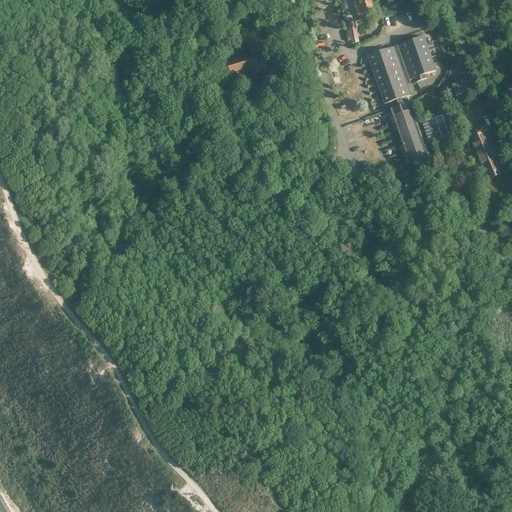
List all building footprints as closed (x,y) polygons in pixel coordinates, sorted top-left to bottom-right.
[(353,0),(358,15),(374,11),(370,0),(353,0)] [(346,25),(351,44),(358,43),(353,23),(346,25)] [(400,47),(402,52),(405,51),(421,45),(419,38),(403,44),(403,45),(403,46),(400,47)] [(424,52),(421,45),(405,51),(402,52),(404,59),(424,52)] [(375,61),(375,62),(395,55),(393,49),(389,51),(389,49),(373,55),(375,61)] [(261,55),(265,68),(275,65),(271,52),(261,55)] [(405,66),(426,59),(424,52),(404,59),(406,66),(405,66)] [(395,55),(375,62),(378,68),(397,61),(395,55)] [(251,69),(247,56),(227,62),(231,75),(232,75),(235,84),(243,82),(240,73),(251,69)] [(405,66),(408,73),(428,66),(426,59),(405,66)] [(378,68),(380,75),(401,68),(400,68),(397,61),(378,68)] [(272,79),(291,73),(289,64),(269,70),(272,79)] [(428,66),(408,73),(410,80),(414,79),(431,73),(428,66)] [(380,75),(382,82),(403,75),(401,68),(380,75)] [(449,81),(453,96),(480,88),(476,74),(449,81)] [(405,82),(403,75),(382,82),(385,89),(405,82)] [(385,89),(387,96),(408,88),(405,82),(385,89)] [(390,103),(392,102),(406,97),(410,95),(408,88),(387,96),(390,103)] [(390,118),(393,117),(413,110),(411,102),(408,103),(406,97),(392,102),(394,108),(387,111),(390,118)] [(396,123),(416,116),(413,110),(393,117),(396,123)] [(396,123),(398,130),(418,123),(416,116),(396,123)] [(401,137),(421,130),(418,123),(398,130),(401,137)] [(484,124),(473,129),(484,155),(479,157),(489,179),(500,174),(496,166),(501,163),(484,124)] [(397,139),(399,146),(423,137),(421,130),(401,137),(397,139)] [(399,146),(402,152),(425,144),(423,137),(399,146)] [(402,152),(404,159),(428,151),(425,144),(402,152)] [(407,167),(410,165),(428,159),(430,158),(428,151),(404,159),(407,167)]
